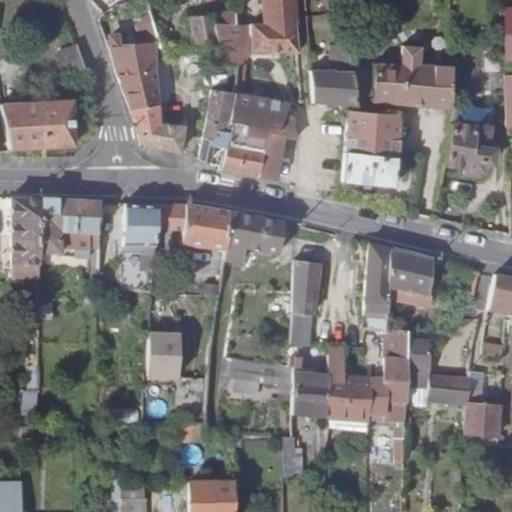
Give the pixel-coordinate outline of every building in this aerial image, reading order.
[(256,0),(257,25),(294,25),(291,0),(256,0)] [(212,20),(213,53),(215,71),(235,70),(232,98),(247,100),(249,53),(296,54),(294,25),(257,25),(234,25),(234,10),(211,11),(212,20)] [(193,12),(194,21),(212,20),(211,11),(193,12)] [(500,54),(501,67),(511,66),(511,17),(499,18),(500,54)] [(194,21),(197,51),(213,53),(212,20),(194,21)] [(109,33),(105,39),(116,75),(134,110),(160,108),(152,50),(158,50),(155,41),(125,50),(119,35),(112,32),(109,33)] [(310,104),(352,105),(346,42),(326,44),(328,70),(308,71),(310,104)] [(63,75),(85,68),(77,45),(56,52),(63,75)] [(504,103),(502,81),(501,67),(500,54),(478,54),(480,105),(504,103)] [(375,105),(456,110),(458,83),(439,82),(425,82),(425,70),(425,67),(409,66),(408,81),(375,79),(375,105)] [(425,70),(425,82),(439,82),(440,76),(432,71),(425,70)] [(504,103),(505,142),(511,142),(511,80),(502,81),(504,103)] [(211,95),(198,161),(209,164),(212,149),(223,150),(224,144),(232,99),(232,98),(211,95)] [(39,100),(42,149),(73,148),(69,98),(39,100)] [(247,100),(232,98),(232,99),(224,144),(259,151),(255,177),(275,181),(281,138),(293,140),(293,117),(285,117),(286,108),(247,100)] [(6,102),(11,151),(42,149),(39,100),(6,102)] [(160,108),(134,110),(138,118),(140,144),(177,155),(183,130),(159,124),(160,108)] [(344,153),(396,158),(399,115),(352,112),(346,111),(344,153)] [(454,120),(446,163),(476,169),(478,155),(489,157),(492,143),(481,141),(484,125),(454,120)] [(223,150),(219,167),(218,170),(255,177),(259,151),(224,144),(223,150)] [(344,153),(342,184),(393,188),(396,158),(344,153)] [(45,200),(12,198),(9,271),(42,272),(43,263),(45,200)] [(99,202),(45,200),(43,263),(63,264),(64,242),(98,243),(99,202)] [(157,206),(122,203),(121,295),(150,295),(153,246),(157,206)] [(182,206),(157,206),(153,246),(177,248),(182,206)] [(226,215),(182,206),(177,248),(180,248),(179,258),(221,261),(226,215)] [(281,224),(226,215),(221,261),(219,276),(236,276),(238,262),(274,264),(281,224)] [(63,264),(59,264),(58,268),(88,268),(98,268),(98,243),(64,242),(63,264)] [(388,248),(366,242),(362,333),(385,333),(386,313),(386,298),(388,248)] [(429,259),(388,248),(386,298),(427,299),(429,259)] [(318,261),(293,259),(291,295),(290,316),(313,317),(318,261)] [(511,279),(494,276),(486,313),(511,318),(511,279)] [(363,406),(400,407),(402,326),(402,313),(386,313),(385,333),(385,341),(385,366),(376,366),(376,376),(364,376),(363,406)] [(290,316),(289,346),(311,346),(313,317),(290,316)] [(402,326),(400,407),(456,409),(461,369),(420,367),(420,326),(402,326)] [(178,340),(147,338),(144,381),(174,383),(178,340)] [(498,347),(477,343),(475,354),(497,358),(498,347)] [(325,346),(325,358),(343,358),(343,347),(325,346)] [(290,415),(323,417),(325,375),(305,374),(305,358),(289,358),(288,366),(291,366),(290,415)] [(325,375),(323,417),(331,417),(363,418),(363,406),(364,376),(343,376),(343,358),(325,358),(325,375)] [(262,384),(265,366),(234,363),(231,380),(262,384)] [(461,369),(456,409),(457,443),(490,443),(492,404),(477,404),(481,368),(462,364),(461,369)] [(205,386),(174,383),(173,408),(202,410),(205,386)] [(142,401),(159,403),(160,387),(144,385),(142,401)] [(363,418),(331,417),(331,427),(363,427),(363,418)] [(110,419),(110,431),(116,431),(141,431),(141,420),(110,419)] [(199,451),(200,432),(172,432),(172,451),(199,451)] [(295,436),(275,437),(276,476),(296,475),(295,436)] [(398,466),(398,439),(388,439),(388,466),(398,466)] [(186,511),(221,511),(221,482),(187,482),(186,511)] [(143,511),(143,485),(118,485),(118,511),(143,511)] [(0,511),(18,511),(18,493),(0,493),(0,511)]
